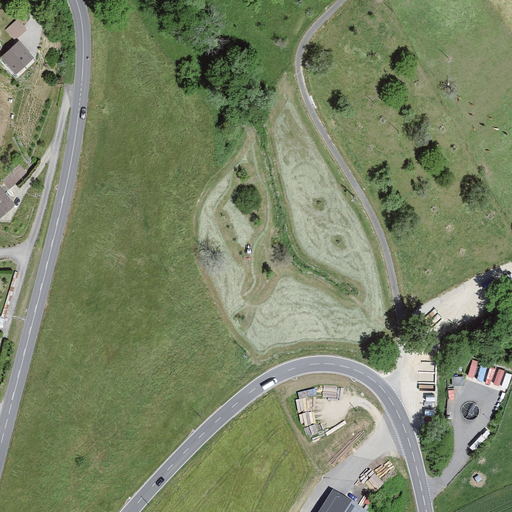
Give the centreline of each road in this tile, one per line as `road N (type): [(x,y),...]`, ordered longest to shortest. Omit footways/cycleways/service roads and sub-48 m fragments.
road 1 (tertiary): [(0,447),(62,200),(80,71),(73,0)]
road 2 (unclassified): [(342,0),(301,55),(305,97),(383,242),(395,310),(394,362),(383,390)]
road 3 (tertiary): [(383,390),(331,364),(278,374),(219,419),(131,511)]
road 4 (tertiary): [(426,511),(405,426),(383,390)]
